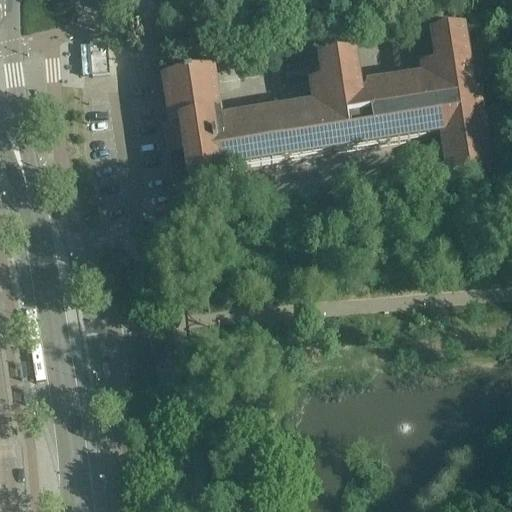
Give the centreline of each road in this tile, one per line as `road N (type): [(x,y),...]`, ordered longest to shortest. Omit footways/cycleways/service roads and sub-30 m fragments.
road 1 (tertiary): [(79,511),(43,249)]
road 2 (tertiary): [(43,249),(7,23)]
